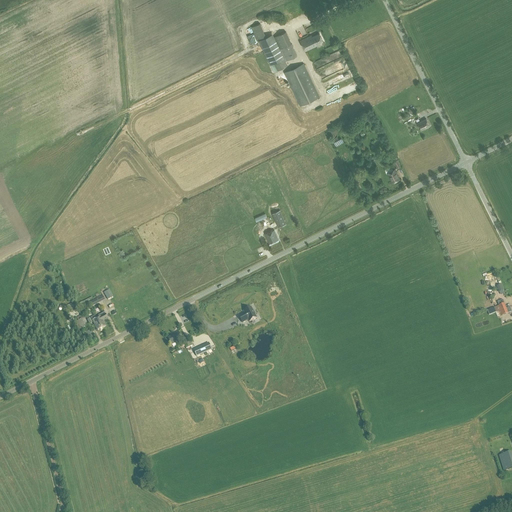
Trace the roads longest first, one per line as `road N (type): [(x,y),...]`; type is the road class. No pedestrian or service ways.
road 1 (tertiary): [(0,397),(465,162)]
road 2 (tertiary): [(465,162),(384,0)]
